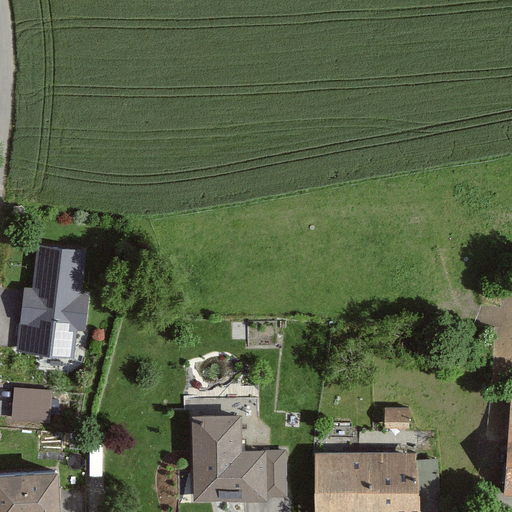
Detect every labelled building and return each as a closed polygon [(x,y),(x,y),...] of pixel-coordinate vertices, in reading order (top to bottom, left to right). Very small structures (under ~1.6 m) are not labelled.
[(79,250),(32,245),(27,289),(18,288),(11,351),(68,358),(71,330),(81,331),(85,296),(74,295),(79,250)] [(47,392),(12,391),(10,422),(46,424),(47,392)] [(403,409),(380,409),(380,425),(403,425),(403,409)] [(284,500),(282,450),(234,451),(233,413),(184,414),(186,502),(284,500)] [(417,511),(418,455),(316,454),(316,511),(417,511)] [(49,511),(44,468),(0,473),(0,511),(49,511)]
